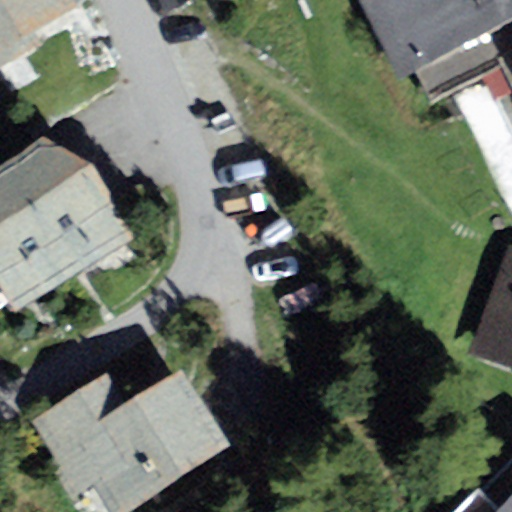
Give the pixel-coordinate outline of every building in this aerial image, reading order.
[(0,0),(0,84),(91,28),(73,0),(0,0)] [(511,0),(347,0),(392,87),(511,26),(511,0)] [(70,161),(0,201),(0,255),(20,284),(9,294),(27,320),(155,251),(106,175),(70,161)] [(511,276),(482,364),(511,373),(511,276)] [(199,511),(284,458),(234,379),(167,422),(143,385),(62,437),(110,511),(138,493),(149,511),(199,511)] [(503,511),(492,502),(482,511),(503,511)]
